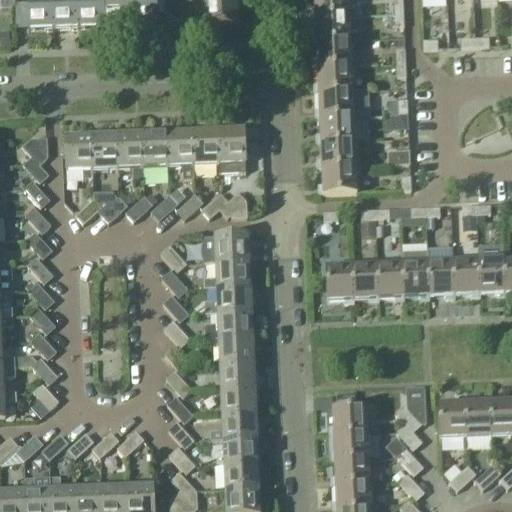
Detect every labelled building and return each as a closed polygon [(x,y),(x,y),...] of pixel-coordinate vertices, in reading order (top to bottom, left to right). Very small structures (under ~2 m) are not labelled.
[(27,0),(29,34),(55,33),(54,0),(27,0)] [(54,0),(55,33),(80,32),(78,0),(54,0)] [(78,0),(80,32),(105,31),(103,0),(78,0)] [(130,30),(129,0),(103,0),(105,31),(130,30)] [(157,29),(157,16),(156,2),(156,0),(129,0),(130,30),(157,29)] [(238,0),(204,0),(205,26),(239,25),(238,0)] [(313,0),(315,21),(349,20),(348,0),(313,0)] [(156,2),(157,16),(164,16),(164,1),(156,2)] [(395,17),(403,17),(402,3),(394,3),(395,17)] [(403,17),(395,17),(395,32),(404,31),(403,17)] [(316,47),(350,45),(349,20),(315,21),(316,47)] [(475,43),(475,51),(489,51),(488,42),(475,43)] [(461,52),(475,51),(475,43),(460,43),(461,52)] [(424,53),(438,53),(437,44),(424,45),(424,53)] [(317,72),(351,70),(359,70),(358,47),(350,47),(350,45),(316,47),(317,72)] [(397,68),(405,68),(405,54),(396,54),(397,68)] [(405,68),(397,68),(397,82),(406,82),(405,68)] [(318,97),(353,96),(351,70),(317,72),(318,97)] [(320,123),(354,121),(367,120),(365,95),(353,96),(318,97),(320,123)] [(399,119),(407,118),(407,104),(399,105),(399,119)] [(407,118),(399,119),(400,134),(401,135),(408,134),(407,118)] [(321,148),(355,146),(354,121),(320,123),(321,148)] [(218,134),(219,168),(246,166),(244,132),(218,134)] [(194,169),(219,168),(218,134),(193,135),(194,169)] [(195,183),(194,169),(193,135),(168,136),(169,170),(183,169),(184,183),(195,183)] [(143,171),(169,170),(168,136),(142,137),(143,171)] [(144,185),(143,171),(142,137),(117,138),(118,172),(133,172),(134,185),(144,185)] [(92,139),(93,173),(118,172),(117,138),(92,139)] [(67,174),(93,173),(92,139),(66,140),(67,174)] [(40,169),(47,163),(47,145),(31,145),(23,152),(31,161),(39,170),(40,169)] [(322,173),(356,172),(355,146),(321,148),(322,173)] [(401,170),(410,169),(409,154),(400,155),(401,170)] [(49,179),(40,169),(39,170),(31,161),(23,169),(39,187),(49,179)] [(356,172),(322,173),(323,198),(357,196),(356,172)] [(402,194),(411,194),(411,181),(401,182),(402,194)] [(41,213),(50,205),(33,186),(24,194),(41,213)] [(219,213),(220,214),(227,222),(248,221),(247,219),(246,203),(239,196),(228,206),(219,213)] [(219,213),(228,206),(220,197),(202,213),(210,223),(220,214),(219,213)] [(119,202),(126,209),(131,205),(124,198),(119,202)] [(185,224),(187,222),(203,207),(195,198),(177,215),(185,224)] [(134,226),(136,224),(152,209),(144,200),(126,217),(134,226)] [(159,225),(161,223),(178,208),(170,200),(151,216),(159,225)] [(127,211),(126,209),(119,202),(100,219),(108,228),(127,211)] [(83,228),(84,228),(102,212),(94,203),(76,220),(83,228)] [(477,219),(477,210),(462,211),(462,220),(477,219)] [(489,210),(477,210),(477,219),(484,219),(489,219),(489,210)] [(42,238),(51,230),(34,211),(25,219),(42,238)] [(426,212),(427,221),(439,220),(439,211),(426,212)] [(411,222),(427,221),(426,212),(411,213),(411,222)] [(376,223),(376,214),(361,215),(361,223),(376,223)] [(376,223),(389,222),(389,214),(376,214),(376,223)] [(324,225),(338,224),(337,216),(323,217),(324,225)] [(362,241),(377,241),(376,226),(362,226),(362,241)] [(43,263),(52,255),(35,236),(26,245),(43,263)] [(216,267),(250,265),(249,238),(215,240),(215,259),(211,259),(211,257),(201,258),(202,264),(203,264),(203,267),(216,267)] [(178,276),(187,268),(170,249),(163,256),(162,259),(178,276)] [(91,255),(93,266),(110,263),(108,253),(91,255)] [(36,262),(27,270),(45,288),(53,280),(36,262)] [(480,298),(505,297),(504,262),(479,263),(480,298)] [(455,299),(480,298),(479,263),(453,264),(455,299)] [(430,300),(455,299),(453,264),(428,265),(430,300)] [(204,293),(217,292),(251,290),(250,265),(216,267),(216,283),(204,284),(204,293)] [(405,301),(430,300),(428,265),(403,267),(405,301)] [(379,302),(405,301),(403,267),(378,268),(379,302)] [(354,303),(379,302),(378,268),(353,269),(354,303)] [(328,304),(354,303),(353,269),(327,270),(328,304)] [(179,302),(187,294),(171,276),(163,284),(179,302)] [(35,289),(28,295),(45,314),(55,306),(38,287),(35,289)] [(218,317),(252,315),(251,290),(217,292),(217,306),(205,307),(205,318),(218,317)] [(0,321),(9,321),(9,307),(11,307),(11,296),(0,295),(0,321)] [(180,327),(189,319),(172,301),(164,309),(180,327)] [(47,339),(56,331),(39,312),(30,320),(47,339)] [(206,343),(219,342),(253,340),(252,315),(218,317),(218,330),(206,330),(206,343)] [(0,346),(2,347),(1,332),(11,332),(11,321),(9,321),(0,321),(0,346)] [(181,352),(190,344),(174,326),(165,334),(181,352)] [(49,364),(57,357),(40,337),(31,346),(49,364)] [(220,368),(254,366),(253,340),(219,342),(220,368)] [(0,371),(14,371),(14,362),(2,362),(2,347),(0,346),(0,371)] [(92,376),(117,375),(116,347),(92,347),(92,376)] [(182,377),(191,369),(174,351),(165,359),(182,377)] [(49,390),(58,382),(41,362),(32,371),(49,390)] [(221,393),(255,391),(254,366),(220,368),(221,393)] [(0,395),(4,396),(3,383),(14,382),(14,371),(0,371),(0,395)] [(183,403),(192,394),(175,376),(166,384),(183,403)] [(50,414),(59,406),(42,388),(33,396),(50,414)] [(222,418),(256,416),(255,391),(221,393),(222,418)] [(4,396),(0,395),(0,422),(16,421),(15,397),(4,398),(4,396)] [(185,428),(193,420),(177,401),(167,410),(185,428)] [(491,439),(511,438),(511,404),(489,406),(491,439)] [(466,441),(491,439),(489,406),(464,407),(466,441)] [(440,442),(466,441),(464,407),(438,408),(440,442)] [(333,438),(367,437),(366,410),(332,412),(333,438)] [(405,427),(414,436),(422,429),(422,428),(405,410),(397,418),(405,427)] [(211,444),(223,443),(257,441),(256,416),(222,418),(223,435),(210,436),(211,444)] [(185,453),(194,445),(177,426),(168,435),(185,453)] [(423,446),(414,436),(405,427),(396,435),(414,454),(423,446)] [(125,461),(144,444),(136,435),(117,452),(125,461)] [(100,462),(118,446),(110,437),(92,454),(100,462)] [(334,464),(369,462),(367,437),(333,438),(334,464)] [(75,463),(93,447),(85,438),(67,455),(75,463)] [(50,464),(68,448),(60,439),(41,456),(49,463),(50,464)] [(24,466),(43,450),(34,440),(16,456),(24,466)] [(0,465),(17,450),(9,441),(0,449),(0,465)] [(224,468),(258,467),(257,441),(223,443),(224,468)] [(187,478),(195,470),(178,452),(169,460),(187,478)] [(415,479),(424,471),(406,452),(397,461),(415,479)] [(335,489),(370,487),(369,462),(334,464),(335,489)] [(225,494),(259,492),(258,467),(224,468),(224,470),(216,470),(216,493),(225,493),(225,494)] [(481,496),(497,481),(500,478),(492,469),(473,487),(481,496)] [(467,470),(461,476),(448,488),(456,496),(475,479),(467,470)] [(506,494),(511,488),(511,472),(498,486),(506,494)] [(400,473),(393,480),(398,486),(406,479),(400,473)] [(189,504),(197,496),(179,476),(170,485),(180,495),(180,494),(189,504)] [(416,505),(425,496),(407,478),(406,479),(398,486),(416,505)] [(76,511),(76,491),(60,492),(60,482),(50,482),(50,492),(51,511),(76,511)] [(51,511),(50,492),(35,493),(34,483),(25,483),(25,493),(26,511),(51,511)] [(336,511),(370,511),(370,487),(335,489),(336,511)] [(126,489),(127,511),(154,511),(153,488),(126,489)] [(101,511),(127,511),(126,489),(101,490),(101,511)] [(76,511),(101,511),(101,490),(76,491),(76,511)] [(260,511),(259,492),(225,494),(226,511),(260,511)] [(0,511),(26,511),(25,493),(0,495),(0,511)] [(197,511),(197,496),(189,504),(180,494),(180,495),(170,503),(170,511),(197,511)] [(400,511),(416,511),(408,503),(400,511)]
